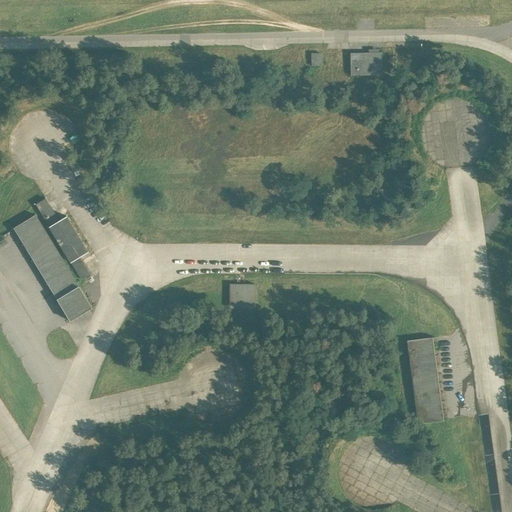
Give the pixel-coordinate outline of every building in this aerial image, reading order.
[(386,75),(386,51),(354,52),(354,75),(386,75)] [(326,64),(325,52),(315,52),(315,65),(326,64)] [(36,205),(49,227),(59,221),(45,199),(36,205)] [(79,286),(36,215),(14,228),(57,299),(79,286)] [(59,221),(49,227),(70,262),(80,257),(88,252),(67,216),(59,221)] [(80,257),(70,262),(81,280),(90,275),(80,257)] [(255,284),(230,284),(229,308),(254,309),(255,284)] [(92,308),(79,286),(57,299),(70,321),(92,308)] [(443,421),(432,338),(407,341),(417,424),(443,421)]
